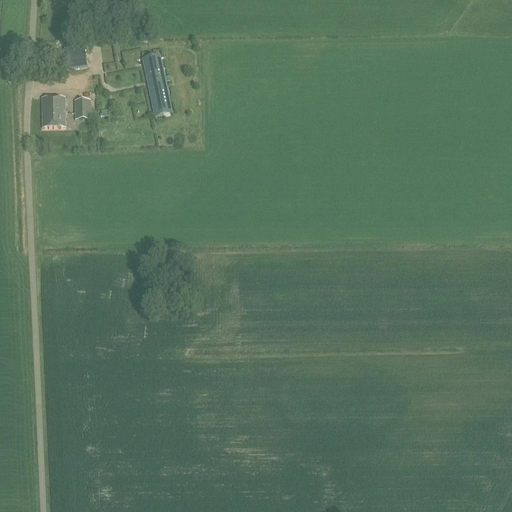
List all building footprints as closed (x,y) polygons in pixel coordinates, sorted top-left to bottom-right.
[(113,52),(113,41),(105,42),(106,53),(113,52)] [(83,48),(59,52),(62,70),(86,66),(83,48)] [(152,80),(155,90),(166,88),(160,58),(144,61),(148,81),(152,80)] [(166,88),(155,90),(150,91),(155,117),(156,117),(156,116),(163,115),(162,108),(169,107),(171,113),(166,88)] [(42,99),(43,128),(66,128),(65,99),(42,99)] [(75,102),(76,121),(91,120),(90,101),(75,102)]
